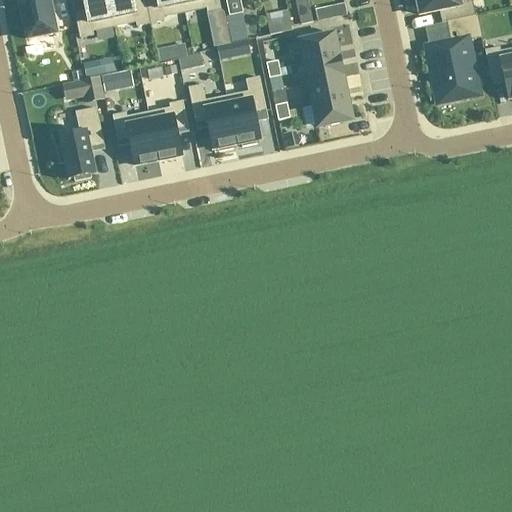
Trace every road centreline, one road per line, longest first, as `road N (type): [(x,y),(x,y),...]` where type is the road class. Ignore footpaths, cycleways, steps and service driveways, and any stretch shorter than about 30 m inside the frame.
road 1 (residential): [(30,222),(410,144)]
road 2 (residential): [(0,77),(30,222)]
road 3 (residential): [(410,144),(380,0)]
